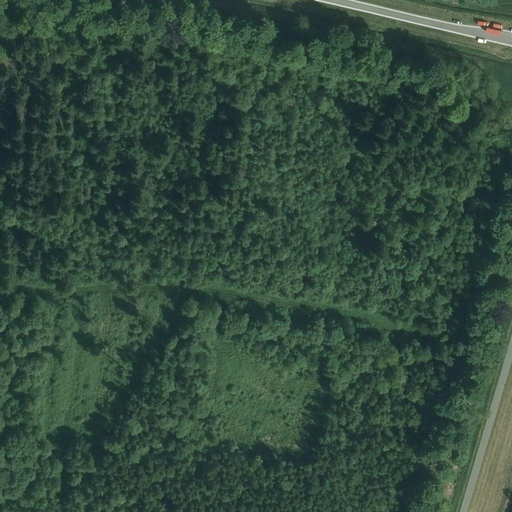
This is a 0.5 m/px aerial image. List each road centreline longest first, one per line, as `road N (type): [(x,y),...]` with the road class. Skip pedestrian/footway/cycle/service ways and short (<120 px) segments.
road 1 (unclassified): [(463,511),(511,346)]
road 2 (unclassified): [(349,0),(511,40)]
